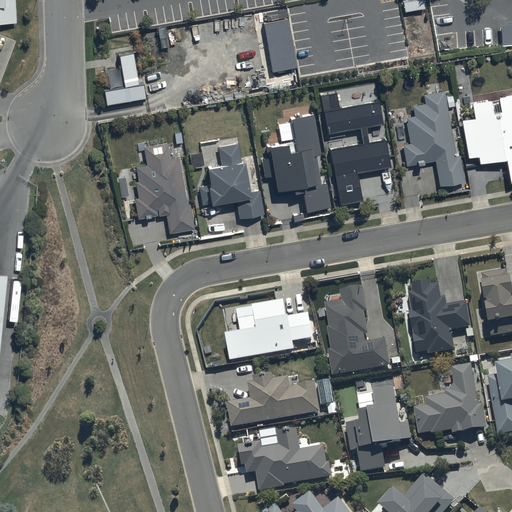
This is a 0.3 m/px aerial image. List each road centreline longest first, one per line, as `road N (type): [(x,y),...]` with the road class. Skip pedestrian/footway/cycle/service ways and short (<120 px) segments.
road 1 (residential): [(208,511),(164,327),(164,307),(182,281),(511,215)]
road 2 (residential): [(63,0),(63,78),(50,120)]
